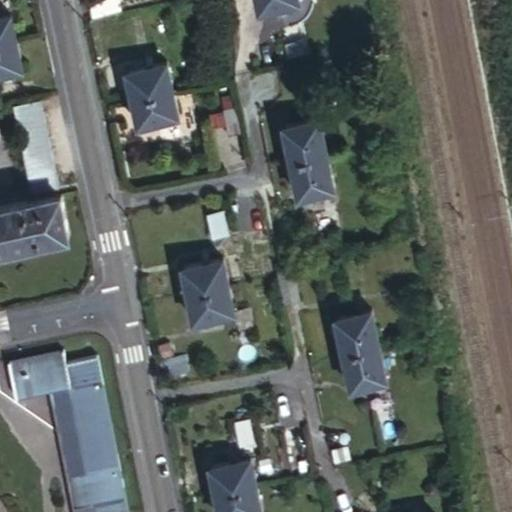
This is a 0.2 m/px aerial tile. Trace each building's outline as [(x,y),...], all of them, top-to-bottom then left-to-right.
[(82,0),(85,12),(109,7),(107,0),(82,0)] [(0,44),(17,41),(11,12),(0,14),(0,44)] [(0,72),(22,67),(17,41),(0,44),(0,72)] [(262,44),(267,64),(279,61),(275,41),(262,44)] [(126,68),(131,96),(171,88),(165,60),(126,68)] [(171,88),(131,96),(136,120),(175,112),(171,88)] [(18,128),(30,188),(57,183),(39,94),(13,100),(18,128)] [(233,131),(247,129),(242,102),(230,104),(233,131)] [(284,127),(290,160),(325,155),(319,120),(284,127)] [(325,155),(290,160),(296,195),(331,188),(325,155)] [(0,210),(0,262),(71,249),(61,199),(32,205),(0,210)] [(235,205),(239,230),(255,227),(251,202),(235,205)] [(174,263),(180,292),(218,285),(212,255),(174,263)] [(273,271),(280,301),(295,296),(287,267),(273,271)] [(218,285),(180,292),(186,319),(224,311),(218,285)] [(334,318),(342,353),(378,344),(369,309),(334,318)] [(378,344),(342,353),(350,386),(385,376),(378,344)] [(74,428),(109,421),(96,357),(61,364),(57,347),(7,357),(17,404),(66,394),(74,428)] [(157,359),(161,377),(187,372),(184,353),(157,359)] [(91,511),(128,511),(109,421),(74,428),(84,478),(69,481),(75,511),(78,511),(91,509),(91,511)] [(209,463),(214,490),(253,483),(247,455),(209,463)] [(253,483),(214,490),(218,511),(242,511),(258,509),(253,483)]
